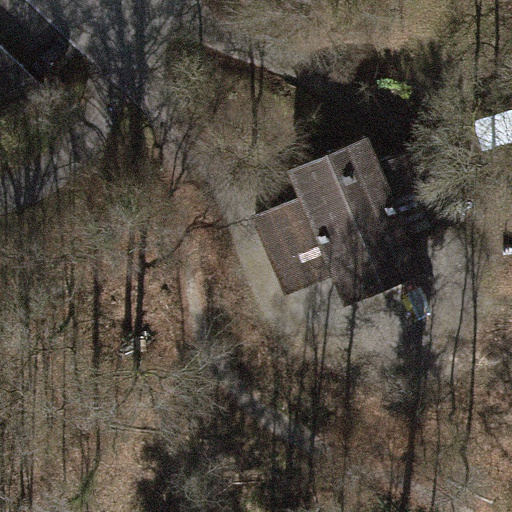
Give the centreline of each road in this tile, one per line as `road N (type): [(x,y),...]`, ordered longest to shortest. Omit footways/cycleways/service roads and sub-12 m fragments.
road 1 (track): [(468,511),(249,400),(202,316),(197,203),(161,59)]
road 2 (unknown): [(109,13),(95,91),(48,161),(0,177)]
